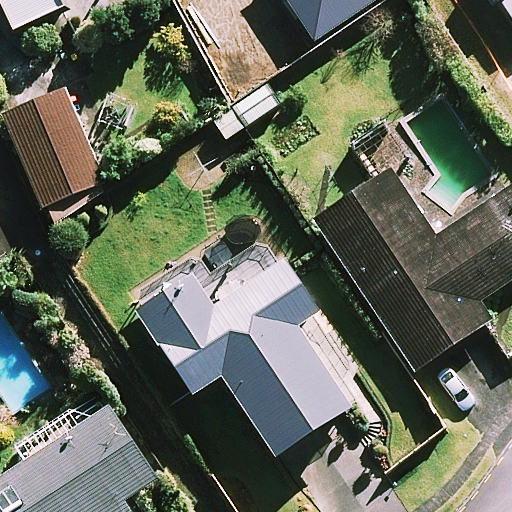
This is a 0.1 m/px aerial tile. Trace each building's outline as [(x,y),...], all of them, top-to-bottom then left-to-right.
[(0,0),(17,36),(66,13),(60,0),(0,0)] [(369,0),(316,0),(326,21),(369,0)] [(280,109),(266,88),(214,123),(228,144),(280,109)] [(105,188),(65,96),(8,121),(48,213),(105,188)] [(417,175),(385,126),(353,148),(378,186),(319,226),(418,375),(490,328),(511,358),(511,311),(494,324),(481,306),(511,285),(511,190),(437,240),(401,185),(417,175)] [(0,264),(10,258),(0,241),(0,264)] [(323,319),(288,268),(228,309),(203,274),(140,317),(198,403),(226,384),(281,465),(358,413),(303,332),(323,319)] [(160,486),(112,412),(89,426),(81,414),(20,453),(31,468),(0,488),(0,511),(131,511),(128,507),(160,486)]
